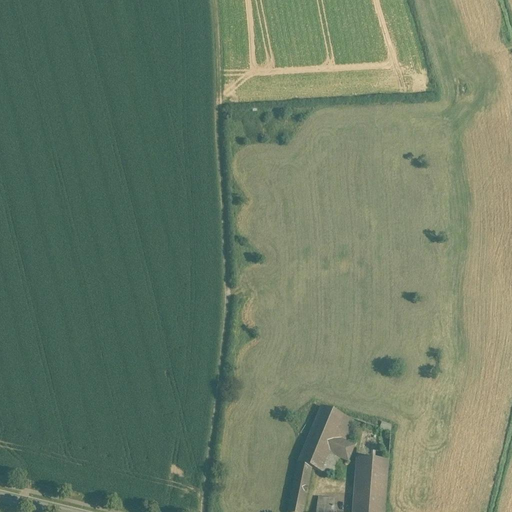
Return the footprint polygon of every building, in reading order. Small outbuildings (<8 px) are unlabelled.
[(321,408),(297,464),(312,470),(322,474),(346,418),(321,408)] [(346,418),(322,474),(328,476),(334,472),(339,460),(340,460),(347,444),(343,442),(354,421),(346,418)] [(391,426),(382,423),(379,430),(391,434),(391,426)] [(384,511),(389,462),(356,460),(352,511),(384,511)] [(302,511),(312,470),(297,464),(287,511),(302,511)] [(333,511),(335,500),(318,499),(316,511),(333,511)]
